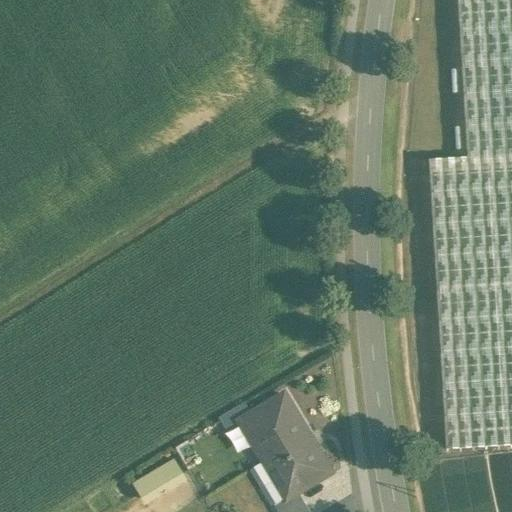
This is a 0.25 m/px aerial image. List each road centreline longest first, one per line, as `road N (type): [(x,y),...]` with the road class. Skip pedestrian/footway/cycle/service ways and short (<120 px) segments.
road 1 (tertiary): [(382,0),(366,240),(395,511)]
road 2 (track): [(0,316),(372,93)]
